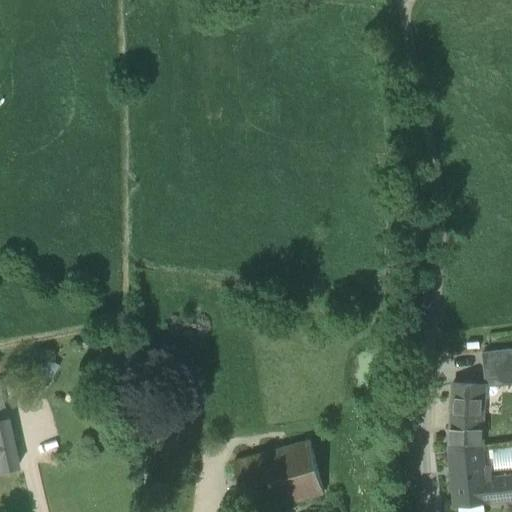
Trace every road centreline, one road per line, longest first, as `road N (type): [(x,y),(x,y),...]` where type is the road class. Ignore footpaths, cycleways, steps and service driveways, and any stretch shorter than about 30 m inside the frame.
road 1 (track): [(429,387),(441,209),(396,0)]
road 2 (unclassified): [(429,511),(429,387)]
